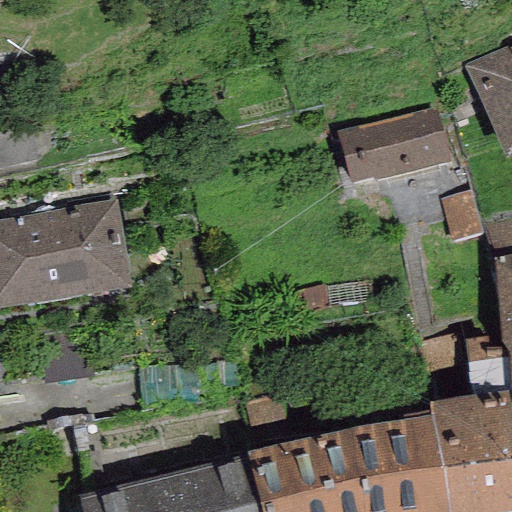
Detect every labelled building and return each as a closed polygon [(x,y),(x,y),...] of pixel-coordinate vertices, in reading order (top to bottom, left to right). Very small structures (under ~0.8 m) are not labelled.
[(511,48),(464,69),(507,167),(511,165),(511,48)] [(437,113),(339,137),(352,191),(450,168),(437,113)] [(115,204),(0,223),(0,316),(130,294),(115,204)] [(511,261),(491,265),(502,359),(511,436),(511,261)] [(443,511),(511,511),(511,436),(502,359),(486,361),(484,345),(466,348),(473,405),(430,411),(432,425),(443,511)] [(246,461),(246,466),(258,511),(443,511),(432,425),(339,440),(246,461)] [(258,511),(246,466),(82,506),(83,511),(258,511)]
